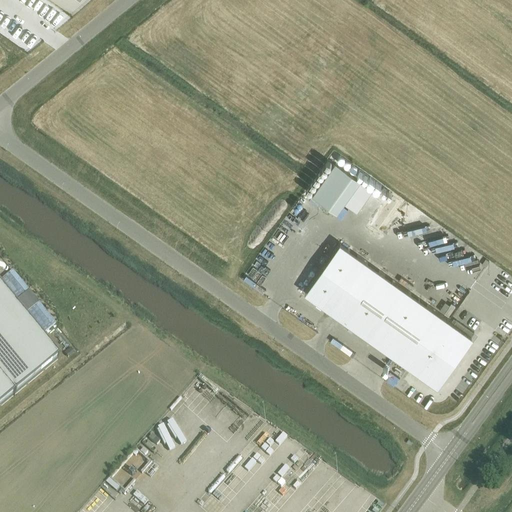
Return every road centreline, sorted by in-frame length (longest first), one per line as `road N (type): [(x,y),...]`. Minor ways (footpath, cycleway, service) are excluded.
road 1 (unclassified): [(446,453),(0,134)]
road 2 (unclassified): [(129,0),(0,106)]
